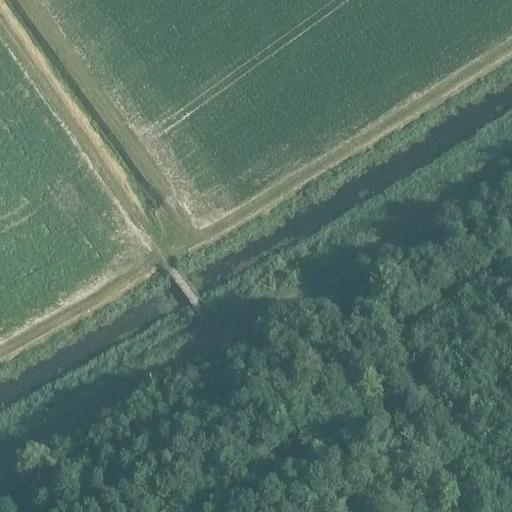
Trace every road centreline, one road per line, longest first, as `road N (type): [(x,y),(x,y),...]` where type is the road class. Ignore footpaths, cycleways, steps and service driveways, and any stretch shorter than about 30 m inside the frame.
road 1 (track): [(0,458),(265,312),(511,150)]
road 2 (track): [(26,0),(192,231)]
